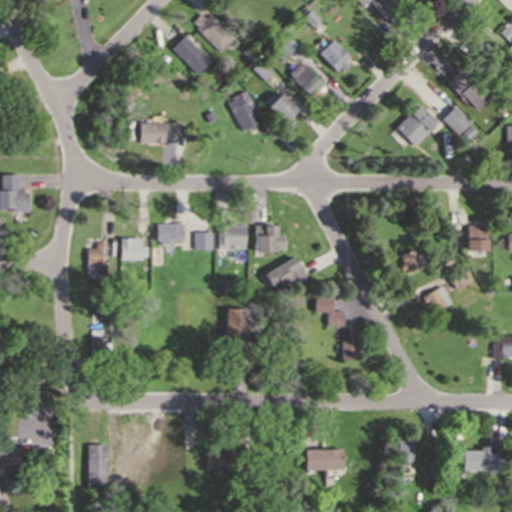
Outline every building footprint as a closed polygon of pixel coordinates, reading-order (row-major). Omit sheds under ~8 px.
[(388,21),(371,4),(375,0),(392,0),(400,8),(388,21)] [(311,26),(300,16),(306,9),(317,19),(311,26)] [(222,50),(190,22),(201,10),(237,42),(232,48),(227,44),(222,50)] [(511,37),(508,41),(499,32),(503,27),(501,25),(505,21),(507,23),(510,21),(511,23),(511,37)] [(280,59),(268,47),(279,36),(291,49),(280,59)] [(176,38),(202,63),(190,75),(164,50),(176,38)] [(333,70),(316,52),(328,42),(345,61),(341,64),(343,66),(339,69),(337,66),(333,70)] [(511,57),(503,49),(509,43),(511,45),(511,57)] [(478,54),(487,46),(503,63),(495,72),(478,54)] [(261,79),(250,67),(257,59),(269,71),(261,79)] [(310,94),(293,78),(302,68),(319,84),(310,94)] [(454,73),(466,85),(470,81),(486,97),(474,109),(458,94),(456,95),(444,83),(454,73)] [(247,130),(246,127),(243,128),(229,100),(232,99),(230,95),(242,89),(256,118),(253,120),(255,126),(247,130)] [(511,101),(509,103),(502,94),(505,92),(511,101)] [(286,124),(263,104),(271,95),(279,102),(281,99),(294,110),(290,115),(292,117),(286,124)] [(416,106),(433,123),(410,145),(402,136),(405,132),(397,123),(400,120),(398,117),(402,113),(405,116),(416,106)] [(500,106),(504,110),(499,115),(495,111),(500,106)] [(452,108),(467,123),(455,134),(440,119),(452,108)] [(212,116),(206,119),(203,112),(209,109),(212,116)] [(136,126),(173,125),(174,142),(136,142),(136,126)] [(462,145),(466,149),(462,154),(458,149),(462,145)] [(12,154),(27,154),(27,165),(12,165),(12,154)] [(23,206),(9,206),(9,205),(0,205),(0,171),(16,171),(16,188),(23,188),(23,206)] [(160,243),(160,241),(157,241),(157,224),(181,223),(181,241),(173,241),(173,243),(160,243)] [(230,248),(230,245),(216,245),(216,224),(225,224),(225,228),(241,228),(241,248),(230,248)] [(253,225),(273,225),(273,234),(279,234),(279,244),(274,244),(273,248),(253,247),(253,225)] [(482,250),(464,251),(464,228),(482,227),(482,250)] [(191,249),(191,232),(209,233),(209,249),(191,249)] [(140,259),(120,259),(120,236),(140,236),(140,259)] [(104,278),(87,277),(88,249),(95,249),(95,242),(105,242),(104,278)] [(407,272),(400,255),(411,250),(420,269),(414,272),(413,270),(407,272)] [(292,255),(305,276),(294,283),(290,277),(280,282),(278,278),(270,282),(264,272),(292,255)] [(446,271),(461,264),(469,281),(454,287),(446,271)] [(223,288),(223,280),(234,279),(234,288),(223,288)] [(428,314),(424,306),(421,308),(419,303),(423,302),(420,296),(438,287),(447,304),(428,314)] [(233,290),(243,289),(244,296),(234,297),(233,290)] [(313,294),(330,294),(331,308),(342,309),(342,324),(326,323),(326,309),(313,309),(313,294)] [(221,309),(243,309),(241,358),(219,357),(221,309)] [(490,358),(489,334),(511,333),(511,353),(500,354),(500,358),(490,358)] [(93,357),(92,336),(104,336),(104,357),(93,357)] [(341,359),(341,341),(355,341),(355,359),(341,359)] [(28,385),(27,360),(44,359),(45,384),(28,385)] [(17,458),(0,461),(4,485),(0,485),(2,500),(0,500),(0,440),(14,438),(17,458)] [(394,465),(394,455),(398,455),(398,441),(410,442),(410,461),(401,461),(401,465),(394,465)] [(83,486),(83,442),(100,442),(99,486),(83,486)] [(445,467),(444,446),(450,446),(449,443),(456,443),(456,445),(460,445),(460,461),(451,462),(451,467),(445,467)] [(328,445),(327,452),(340,453),(339,471),(300,469),(301,452),(311,452),(312,444),(328,445)] [(238,475),(238,469),(205,469),(205,450),(215,450),(215,453),(237,453),(237,449),(249,449),(248,475),(238,475)] [(466,477),(466,457),(507,458),(507,477),(466,477)]
